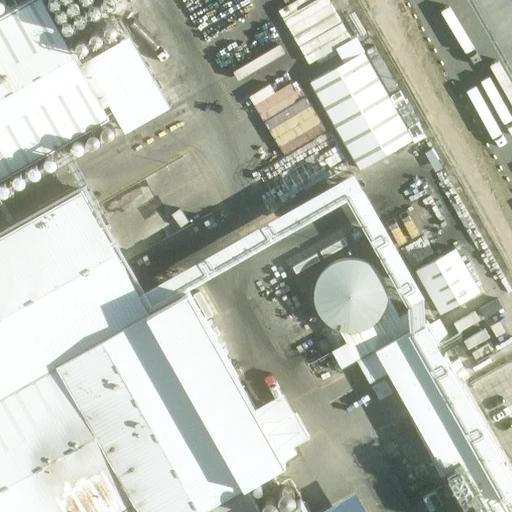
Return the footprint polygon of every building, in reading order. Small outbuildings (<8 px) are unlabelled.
[(0,177),(109,116),(102,105),(68,45),(43,0),(24,0),(10,8),(7,4),(0,8),(0,177)] [(249,16),(164,51),(179,85),(264,50),(249,16)] [(362,51),(310,81),(359,168),(412,138),(362,51)] [(216,103),(238,96),(232,82),(211,89),(216,103)] [(0,233),(0,511),(308,511),(300,498),(275,511),(260,511),(245,483),(285,460),(280,452),(254,406),(187,286),(148,309),(139,293),(80,188),(0,233)] [(454,247),(415,269),(440,313),(479,290),(454,247)] [(339,328),(351,330),(364,326),(375,318),(383,307),(386,294),(385,280),(378,267),(367,258),(353,253),(338,254),(325,260),(315,271),(309,287),(311,304),(320,318),(334,327),(339,328)] [(511,511),(511,471),(426,319),(407,330),(386,294),(383,307),(375,318),(364,326),(351,330),(339,328),(356,359),(375,348),(467,511),(511,511)]
